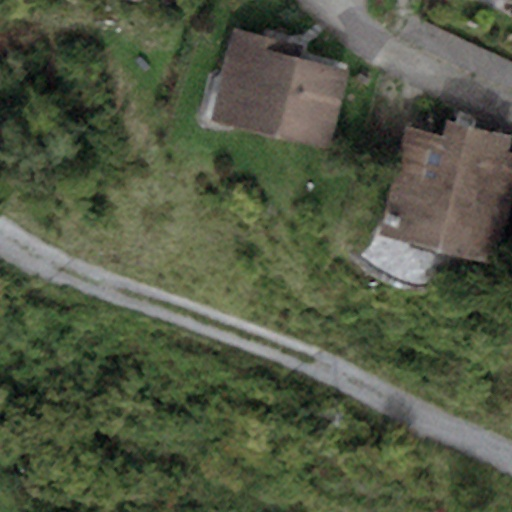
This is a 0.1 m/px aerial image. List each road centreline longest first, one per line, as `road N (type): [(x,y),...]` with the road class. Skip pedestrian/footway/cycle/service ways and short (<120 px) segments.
road 1 (track): [(511,402),(0,179)]
road 2 (residential): [(511,54),(387,0)]
